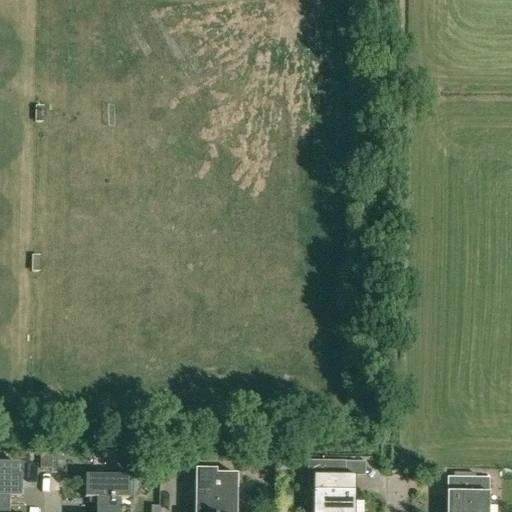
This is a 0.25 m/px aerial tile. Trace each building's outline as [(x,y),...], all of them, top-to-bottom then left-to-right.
[(61,457),(53,457),(53,470),(61,470),(61,457)] [(277,458),(277,470),(279,470),(289,461),(289,458),(277,458)] [(353,511),(354,492),(354,477),(343,476),(343,474),(344,474),(344,462),(306,462),(305,474),(306,474),(306,480),(306,483),(307,486),(309,489),(310,491),(311,492),(311,511),(353,511)] [(0,511),(6,511),(7,498),(19,498),(19,476),(16,476),(16,465),(8,465),(0,464),(0,511)] [(93,511),(118,511),(118,499),(131,499),(131,476),(111,476),(111,472),(94,471),(94,476),(83,476),(83,498),(94,498),(93,511)] [(194,474),(193,491),(193,511),(235,511),(236,475),(194,474)] [(446,511),(496,511),(496,505),(489,505),(489,478),(447,478),(468,478),(468,493),(447,493),(446,511)]
